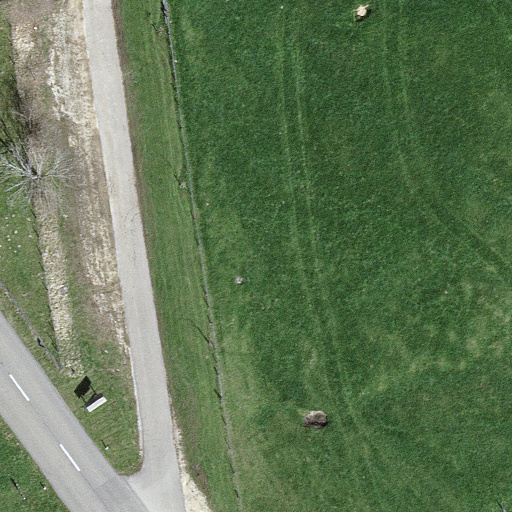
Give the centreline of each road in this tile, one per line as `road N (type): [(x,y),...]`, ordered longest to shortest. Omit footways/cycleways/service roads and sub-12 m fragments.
road 1 (track): [(162,511),(95,0)]
road 2 (secondary): [(0,361),(109,511)]
